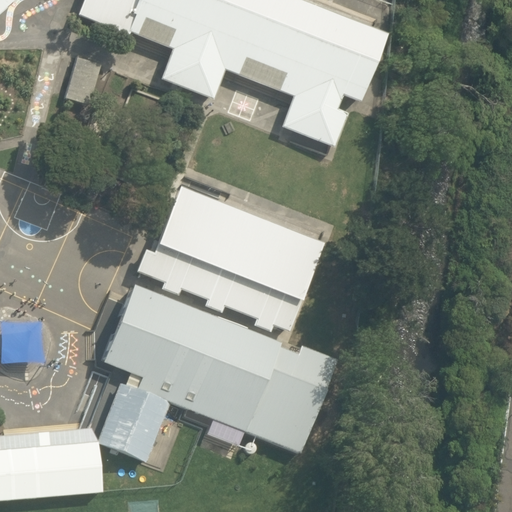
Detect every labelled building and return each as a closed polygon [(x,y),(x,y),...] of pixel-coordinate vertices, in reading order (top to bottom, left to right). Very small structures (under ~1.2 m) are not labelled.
[(0,0),(0,8),(9,0),(0,0)] [(384,40),(284,0),(85,0),(79,17),(128,36),(135,18),(190,40),(185,51),(169,53),(158,82),(213,103),(225,71),(216,63),(221,52),(312,87),(307,98),(293,99),(282,128),(334,149),(347,118),(337,111),(341,100),(357,106),(384,40)] [(323,244),(176,185),(152,246),(299,304),(323,244)] [(298,355),(130,287),(98,367),(128,380),(124,389),(169,407),(299,460),(338,364),(300,349),(298,355)] [(124,389),(120,387),(96,444),(145,464),(169,407),(124,389)] [(89,430),(0,439),(0,504),(96,494),(89,430)]
